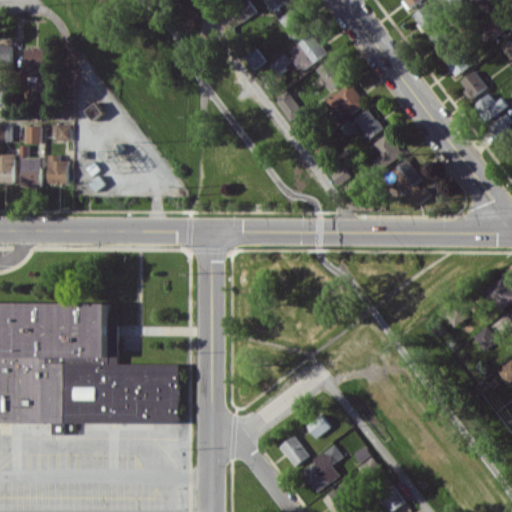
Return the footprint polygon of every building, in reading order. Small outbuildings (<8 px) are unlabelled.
[(265,0),(274,11),(287,0),(265,0)] [(413,14),(425,32),(441,20),(429,3),(413,14)] [(307,27),(293,7),(279,18),(293,37),(307,27)] [(493,38),(505,28),(496,18),(485,28),(493,38)] [(432,33),(442,51),(458,43),(448,24),(432,33)] [(306,68),(328,52),(313,32),(288,50),(299,64),(301,62),(306,68)] [(511,58),(511,41),(510,39),(502,45),(511,58)] [(13,43),(0,42),(0,67),(14,67),(13,43)] [(27,47),(27,75),(46,75),(47,47),(27,47)] [(245,56),(255,69),(267,60),(258,47),(245,56)] [(446,58),(458,75),(473,64),(461,48),(446,58)] [(272,63),(278,72),(292,62),(285,53),(272,63)] [(348,76),(334,56),(318,67),(332,88),(348,76)] [(488,87),(478,70),(463,78),(474,96),(488,87)] [(352,113),(366,102),(351,81),(325,100),(332,109),(344,101),(352,113)] [(0,102),(10,103),(10,85),(0,84),(0,102)] [(291,120),(304,111),(288,89),(275,98),(291,120)] [(504,97),(497,101),(491,93),(477,103),(490,120),(510,105),(504,97)] [(106,112),(98,101),(88,110),(96,120),(106,112)] [(356,118),(371,138),(385,127),(370,107),(356,118)] [(511,130),(511,122),(506,114),(491,124),(501,138),(511,130)] [(73,123),(58,123),(58,139),(73,139),(73,123)] [(0,139),(13,140),(13,124),(0,124),(0,139)] [(43,142),(44,125),(27,125),(27,142),(43,142)] [(382,153),(374,160),(383,170),(404,151),(388,132),(374,144),(382,153)] [(0,182),(17,183),(17,153),(0,153),(0,182)] [(70,183),(71,160),(62,159),(63,154),(50,154),(49,183),(70,183)] [(43,186),(43,157),(23,157),(23,185),(43,186)] [(418,205),(431,195),(420,180),(424,177),(409,157),(392,170),(418,205)] [(332,175),(338,184),(351,176),(346,166),(332,175)] [(511,303),(511,283),(505,275),(487,289),(504,310),(511,303)] [(0,421),(55,423),(55,433),(77,433),(77,421),(181,424),(183,363),(114,362),(115,303),(0,300),(0,421)] [(486,350),(500,339),(488,325),(475,335),(486,350)] [(511,380),(511,358),(498,370),(509,383),(511,380)] [(332,427),(323,413),(308,423),(316,437),(332,427)] [(281,444),(294,465),(310,455),(297,434),(281,444)] [(345,456),(336,444),(302,469),(318,492),(342,475),(334,464),(345,456)] [(334,511),(347,511),(358,505),(344,484),(324,497),(334,511)] [(378,497),(390,511),(391,511),(407,500),(394,484),(378,497)]
